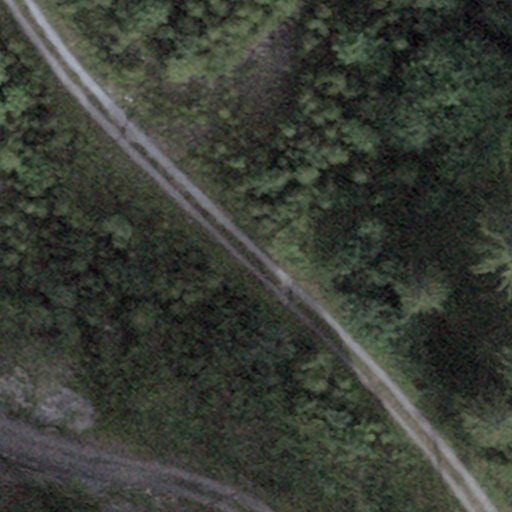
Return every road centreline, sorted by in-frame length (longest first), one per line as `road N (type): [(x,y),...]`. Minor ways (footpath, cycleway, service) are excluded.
road 1 (track): [(15,0),(97,121),(391,400),(479,511)]
road 2 (track): [(238,511),(29,444),(0,425)]
